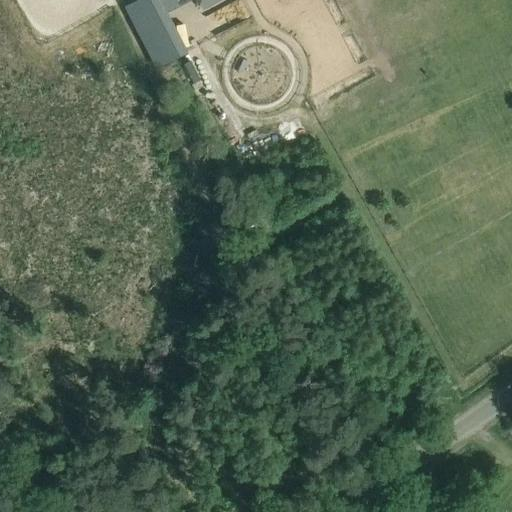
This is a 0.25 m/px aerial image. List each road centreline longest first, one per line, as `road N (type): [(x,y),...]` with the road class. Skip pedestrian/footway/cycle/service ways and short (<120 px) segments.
road 1 (track): [(111,0),(211,205),(212,251),(134,450),(0,467)]
road 2 (track): [(292,106),(319,127),(461,385),(511,350)]
road 3 (track): [(306,73),(283,34),(251,29),(224,45),(214,74),(225,104),(253,119),(284,113),(303,89)]
road 4 (unclassified): [(340,511),(511,391)]
